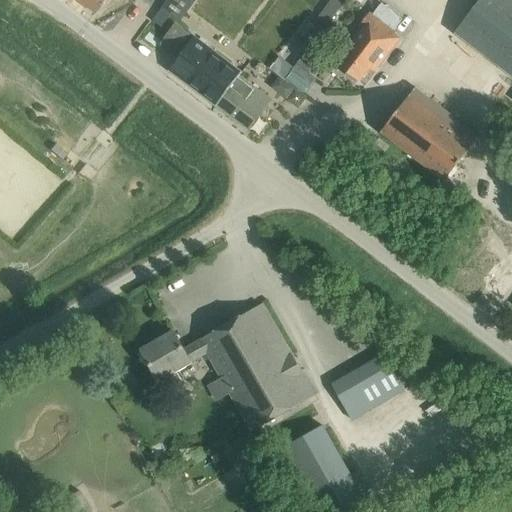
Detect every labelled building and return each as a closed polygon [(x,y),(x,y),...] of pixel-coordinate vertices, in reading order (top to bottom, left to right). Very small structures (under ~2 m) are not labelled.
[(76,0),(95,14),(97,11),(105,0),(76,0)] [(168,0),(162,8),(153,21),(161,27),(171,15),(174,17),(180,22),(191,8),(196,0),(168,0)] [(511,0),(481,0),(456,33),(511,75),(511,0)] [(382,4),(372,16),(385,25),(393,31),(402,20),(382,4)] [(360,81),(376,59),(380,62),(390,48),(386,45),(395,32),(385,25),(372,16),(369,14),(360,27),(364,30),(338,65),(360,81)] [(167,35),(159,45),(179,61),(171,72),(216,107),(248,131),(272,99),(256,87),(254,91),(238,79),(243,72),(197,37),(195,39),(175,24),(167,35)] [(291,72),(285,80),(295,88),(304,95),(310,87),(316,79),(309,73),(297,64),(291,72)] [(279,78),(271,88),(286,100),(294,89),(279,78)] [(381,132),(445,181),(479,136),(415,87),(381,132)] [(296,90),(287,101),(298,110),(307,99),(296,90)] [(149,361),(165,390),(172,392),(178,388),(181,380),(182,380),(177,371),(208,353),(252,430),(315,394),(264,304),(200,341),(201,343),(186,352),(175,333),(143,351),(144,353),(142,356),(145,361),(149,361)] [(404,389),(384,355),(333,385),(353,419),(404,389)] [(285,448),(321,511),(364,511),(370,509),(323,427),(285,448)] [(67,498),(75,511),(91,511),(79,491),(67,498)]
